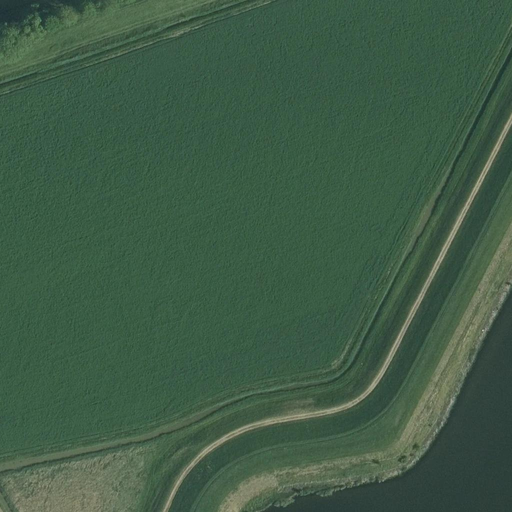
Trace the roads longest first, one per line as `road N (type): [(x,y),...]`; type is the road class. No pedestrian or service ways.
road 1 (track): [(511,117),(370,390),(343,407),(235,430),(200,453),(164,511)]
road 2 (track): [(0,69),(218,0)]
